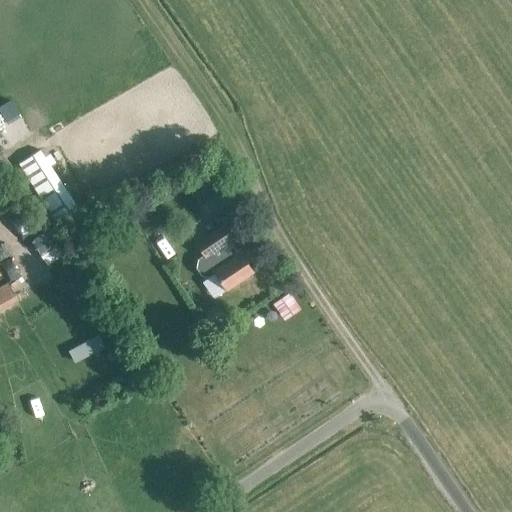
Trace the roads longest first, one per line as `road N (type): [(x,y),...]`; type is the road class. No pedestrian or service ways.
road 1 (track): [(378,402),(380,383),(241,172),(234,136),(147,0)]
road 2 (unclassified): [(467,511),(402,414),(378,402),(360,406),(201,511)]
